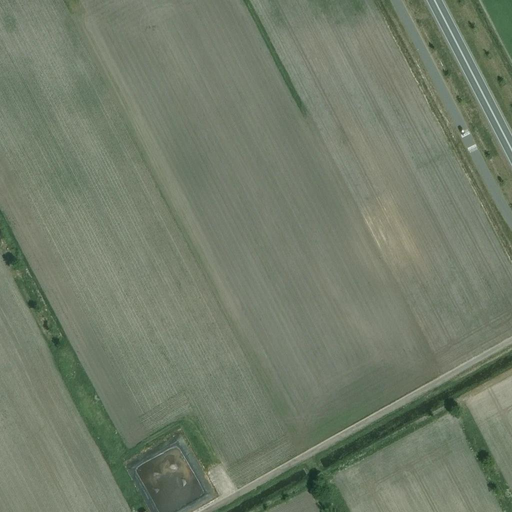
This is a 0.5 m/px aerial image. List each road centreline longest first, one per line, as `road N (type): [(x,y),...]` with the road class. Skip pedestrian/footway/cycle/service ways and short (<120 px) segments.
road 1 (unclassified): [(511,221),(395,0)]
road 2 (trunk): [(511,154),(431,0)]
